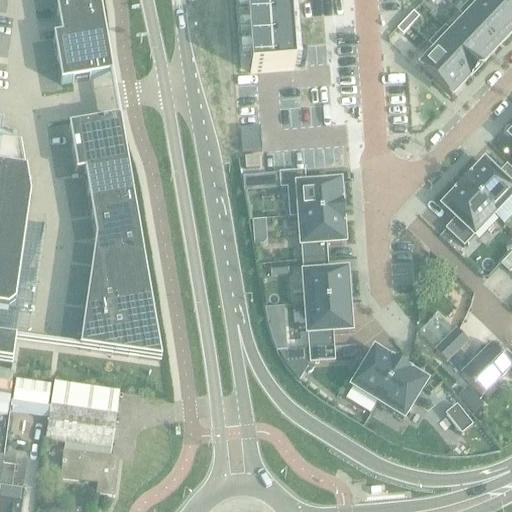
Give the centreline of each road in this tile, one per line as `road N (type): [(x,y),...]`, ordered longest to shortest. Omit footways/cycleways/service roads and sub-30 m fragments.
road 1 (tertiary): [(164,95),(223,486)]
road 2 (secondary): [(494,481),(407,478),(367,462),(281,401),(232,322)]
road 3 (tertiary): [(232,322),(190,91)]
road 4 (unclassified): [(35,112),(61,235),(45,337)]
road 5 (residential): [(364,0),(377,203)]
road 6 (residential): [(377,203),(406,188),(511,77)]
road 7 (residential): [(511,326),(399,210),(377,203)]
road 8 (tertiary): [(251,483),(232,322)]
road 9 (residential): [(377,203),(382,300),(406,335)]
road 10 (unclassified): [(35,112),(164,95)]
